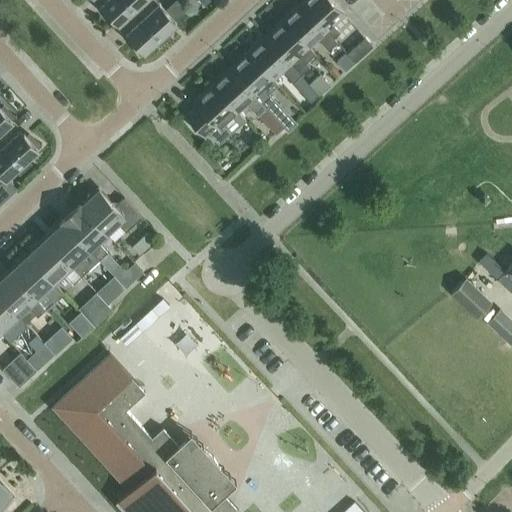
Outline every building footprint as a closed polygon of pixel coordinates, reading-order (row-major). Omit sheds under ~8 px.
[(103,0),(107,4),(104,7),(107,9),(105,11),(113,24),(113,25),(113,26),(124,16),(141,0),(103,0)] [(157,0),(141,0),(124,16),(132,25),(129,28),(133,32),(130,35),(132,38),(130,40),(139,52),(138,53),(139,54),(155,40),(159,44),(169,34),(165,30),(186,11),(176,0),(174,0),(165,9),(157,0)] [(333,37),(340,31),(332,23),(344,13),(332,0),(307,0),(303,4),(333,37)] [(333,37),(303,4),(297,10),(295,7),(283,18),(308,46),(308,45),(317,37),(328,49),(337,41),(333,37)] [(273,32),(267,37),(301,73),(309,66),(305,61),(315,52),(308,45),(308,46),(283,18),(271,29),(273,32)] [(364,35),(346,52),(354,61),(373,44),(364,35)] [(247,50),(272,78),(281,69),(292,81),(301,73),(267,37),(262,42),(259,39),(247,50)] [(232,69),(265,106),(274,98),(263,86),(272,78),(247,50),(235,61),(238,64),(232,69)] [(335,60),(344,70),(354,61),(345,52),(335,60)] [(212,83),(237,110),(246,102),(257,113),(265,106),(232,69),(226,74),(224,72),(212,83)] [(237,110),(212,83),(200,94),(202,96),(196,102),(198,104),(186,115),(203,134),(208,130),(218,141),(244,118),(237,110)] [(309,83),(301,90),(310,101),(319,93),(315,90),(309,83)] [(0,129),(6,124),(16,115),(15,114),(14,115),(3,105),(0,107),(0,106),(0,129)] [(284,126),(275,116),(272,114),(264,121),(275,134),(276,133),(284,126)] [(6,124),(0,129),(0,181),(15,167),(19,172),(30,162),(26,157),(42,143),(41,142),(40,143),(28,133),(26,135),(23,132),(20,135),(17,131),(14,133),(6,124)] [(16,188),(5,177),(0,181),(0,198),(2,201),(16,189),(16,188)] [(80,204),(105,231),(116,221),(125,231),(141,216),(123,197),(115,205),(98,187),(80,204)] [(62,220),(88,247),(98,259),(107,251),(96,239),(105,231),(80,204),(62,220)] [(47,239),(80,275),(89,267),(78,256),(88,247),(62,220),(50,231),(53,234),(47,239)] [(27,253),(52,280),(62,271),(73,282),(80,275),(47,239),(41,244),(39,241),(27,253)] [(18,266),(12,272),(45,308),(54,300),(62,291),(52,280),(27,253),(15,264),(18,266)] [(126,287),(134,278),(130,274),(126,269),(120,263),(111,272),(114,274),(126,287)] [(37,316),(45,308),(12,272),(6,277),(4,274),(0,277),(0,294),(17,313),(26,304),(37,316)] [(106,303),(107,304),(126,287),(114,274),(96,292),(106,303)] [(477,316),(488,304),(462,280),(451,291),(477,316)] [(93,324),(111,308),(95,291),(77,306),(82,311),(85,315),(93,324)] [(0,294),(0,328),(9,320),(19,332),(28,324),(17,313),(0,294)] [(511,323),(497,309),(487,320),(511,343),(511,323)] [(82,335),(93,324),(85,315),(82,311),(70,322),(73,326),(78,331),(82,335)] [(55,335),(63,344),(72,336),(63,327),(61,325),(53,333),(55,335)] [(35,353),(43,362),(54,353),(45,343),(44,341),(33,351),(35,353)] [(14,381),(18,385),(36,369),(28,360),(26,358),(19,350),(2,367),(10,376),(14,381)] [(114,472),(128,487),(119,495),(134,511),(233,511),(238,509),(222,491),(221,491),(216,486),(224,479),(218,472),(222,469),(213,455),(200,445),(196,449),(191,442),(183,449),(178,444),(178,443),(162,426),(151,436),(125,408),(145,390),(109,352),(55,401),(75,424),(72,427),(113,472),(114,472)] [(0,481),(0,503),(11,494),(0,481)]
